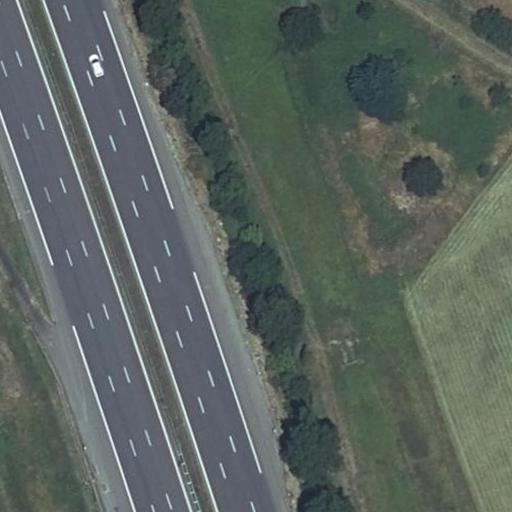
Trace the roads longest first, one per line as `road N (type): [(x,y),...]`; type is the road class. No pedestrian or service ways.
road 1 (track): [(363,511),(186,0)]
road 2 (motorway): [(243,511),(68,0)]
road 3 (motorway): [(0,38),(161,511)]
